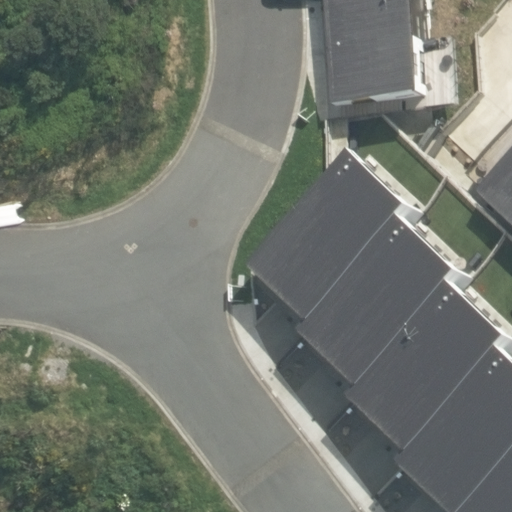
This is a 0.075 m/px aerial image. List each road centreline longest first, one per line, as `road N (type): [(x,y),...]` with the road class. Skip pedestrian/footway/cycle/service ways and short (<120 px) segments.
road 1 (residential): [(147,267),(210,205),(245,142),(264,78),(267,0)]
road 2 (residential): [(147,267),(215,390),(300,511)]
road 3 (residential): [(0,286),(96,285),(147,267)]
